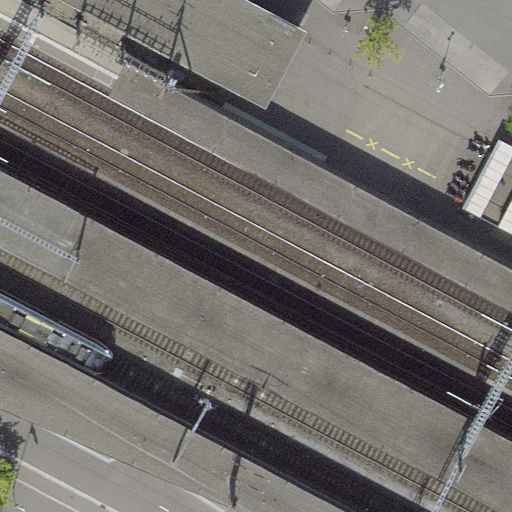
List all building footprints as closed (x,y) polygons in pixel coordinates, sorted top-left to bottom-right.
[(68,0),(235,88),(268,106),(290,64),(310,28),(257,0),(68,0)] [(129,58),(113,90),(511,301),(511,260),(224,108),(129,58)] [(465,202),(511,226),(511,137),(502,132),(465,202)] [(0,234),(511,504),(511,431),(0,164),(0,234)] [(359,511),(0,323),(0,400),(3,402),(240,506),(252,511),(359,511)]
